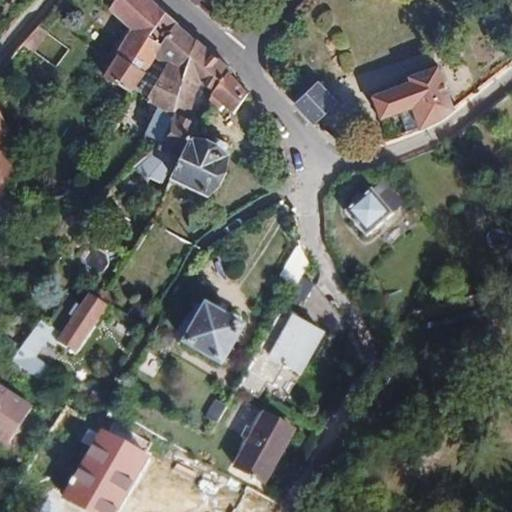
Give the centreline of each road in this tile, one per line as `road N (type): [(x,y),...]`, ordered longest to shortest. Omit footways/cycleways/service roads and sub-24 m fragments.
road 1 (track): [(322,158),(305,236),(370,342),(289,511)]
road 2 (residential): [(232,60),(322,158),(382,154),(447,126),(511,79)]
